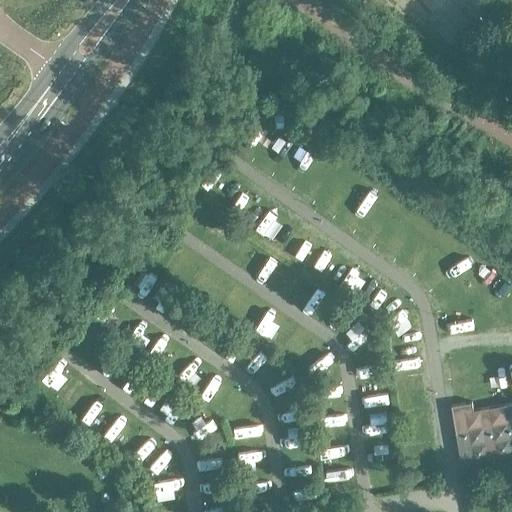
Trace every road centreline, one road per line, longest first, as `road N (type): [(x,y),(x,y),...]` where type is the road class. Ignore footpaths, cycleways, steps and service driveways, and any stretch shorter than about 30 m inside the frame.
road 1 (primary): [(0,175),(136,0)]
road 2 (primary): [(114,0),(0,139)]
